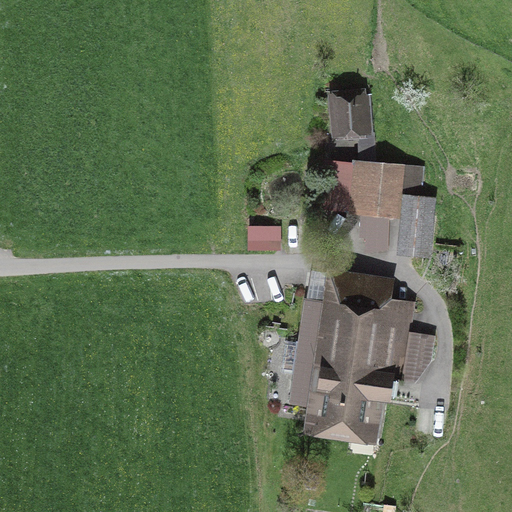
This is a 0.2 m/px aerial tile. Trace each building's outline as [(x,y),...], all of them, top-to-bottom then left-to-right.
[(337,103),(340,130),(363,128),(361,102),(337,103)] [(371,167),(367,210),(389,212),(393,169),(371,167)] [(432,201),(418,199),(413,253),(427,254),(432,201)] [(250,247),(277,247),(277,229),(250,229),(250,247)] [(322,405),(319,423),(364,430),(369,393),(412,400),(415,382),(402,380),(413,309),(411,312),(383,308),(386,281),(329,272),(325,302),(307,299),(301,346),(286,344),(283,369),(298,371),(294,401),(322,405)]
